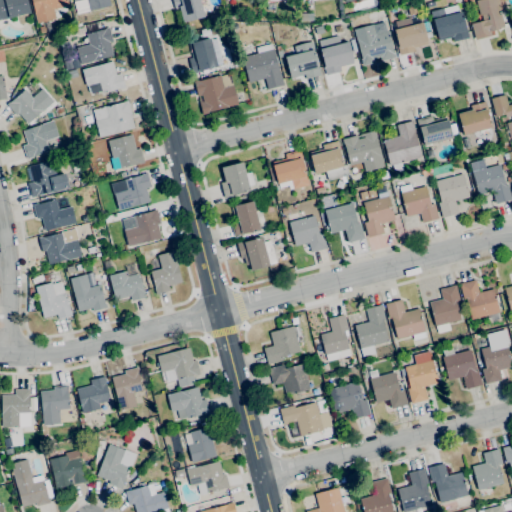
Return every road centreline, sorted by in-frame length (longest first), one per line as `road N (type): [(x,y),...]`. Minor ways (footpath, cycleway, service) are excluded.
road 1 (tertiary): [(139,0),(273,511)]
road 2 (residential): [(0,355),(65,353),(511,237)]
road 3 (residential): [(177,150),(486,67),(511,67)]
road 4 (residential): [(267,475),(511,410)]
road 5 (residential): [(9,357),(0,199)]
